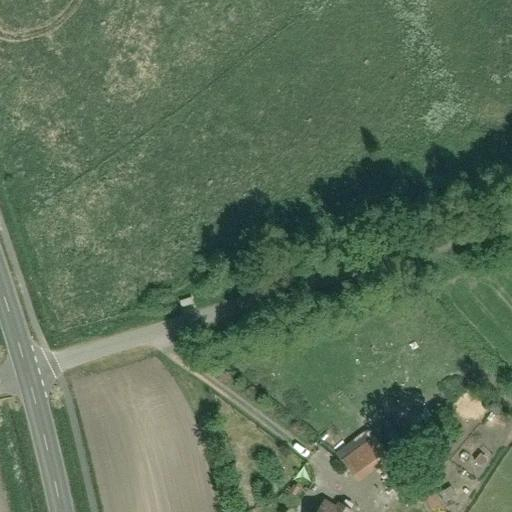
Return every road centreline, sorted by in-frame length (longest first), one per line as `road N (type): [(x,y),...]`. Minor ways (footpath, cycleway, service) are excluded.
road 1 (residential): [(511,221),(24,374)]
road 2 (tertiary): [(57,511),(24,374)]
